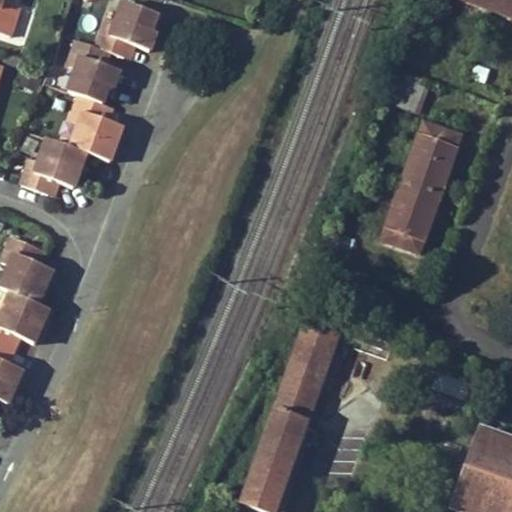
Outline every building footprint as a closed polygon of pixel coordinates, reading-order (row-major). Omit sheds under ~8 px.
[(0,0),(0,35),(8,38),(18,9),(1,3),(1,0),(0,0)] [(511,0),(459,0),(511,19),(511,0)] [(71,150),(47,141),(38,164),(29,160),(20,186),(46,195),(52,182),(60,186),(72,190),(78,172),(72,170),(79,153),(84,155),(103,162),(108,146),(116,148),(122,129),(110,124),(102,121),(107,109),(101,107),(107,90),(113,92),(119,74),(107,70),(98,67),(103,53),(111,56),(123,60),(129,46),(137,49),(148,53),(156,35),(150,33),(156,15),(124,3),(114,27),(105,24),(97,49),(76,42),(66,69),(76,72),(68,95),(80,99),(70,123),(80,127),(71,150)] [(129,46),(123,60),(131,63),(137,49),(129,46)] [(111,56),(103,53),(98,67),(107,70),(111,56)] [(395,75),(390,88),(394,89),(399,76),(395,75)] [(399,76),(394,89),(420,100),(425,86),(399,76)] [(386,101),(416,112),(420,100),(394,89),(390,88),(386,101)] [(115,112),(107,109),(102,121),(110,124),(115,112)] [(422,124),(381,242),(418,256),(461,138),(422,124)] [(116,148),(108,146),(103,162),(110,165),(116,148)] [(79,153),(72,170),(78,172),(84,155),(79,153)] [(60,186),(52,182),(46,195),(54,198),(60,186)] [(0,403),(1,404),(9,386),(15,389),(22,372),(9,366),(2,363),(7,350),(14,335),(22,339),(33,344),(40,329),(35,327),(42,309),(37,307),(31,304),(39,287),(44,289),(52,271),(40,266),(32,263),(38,250),(11,238),(0,262),(0,263),(8,267),(0,285),(0,290),(10,295),(0,316),(0,403)] [(45,253),(38,250),(32,263),(40,266),(45,253)] [(44,289),(39,287),(31,304),(37,307),(44,289)] [(48,312),(42,309),(35,327),(40,329),(48,312)] [(274,511),(342,324),(310,312),(241,505),(260,511),(274,511)] [(22,339),(14,335),(7,350),(15,354),(22,339)] [(15,354),(7,350),(2,363),(9,366),(15,354)] [(7,406),(15,389),(9,386),(1,404),(7,406)] [(511,511),(511,440),(479,428),(449,510),(455,511),(511,511)]
